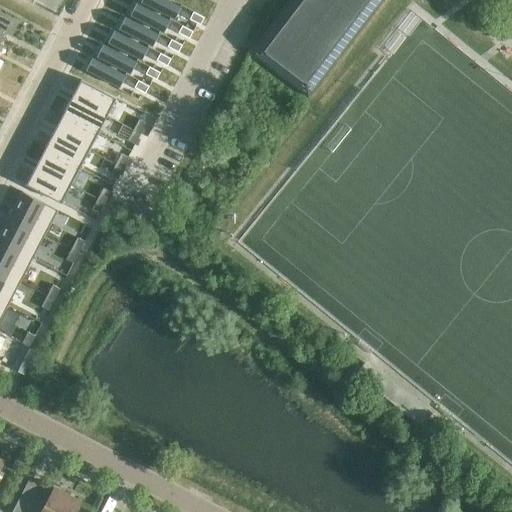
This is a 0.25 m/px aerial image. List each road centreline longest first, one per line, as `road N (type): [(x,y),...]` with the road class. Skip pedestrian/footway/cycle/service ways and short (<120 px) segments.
road 1 (residential): [(205,511),(0,404)]
road 2 (residential): [(132,189),(230,0)]
road 3 (residential): [(0,160),(84,0)]
